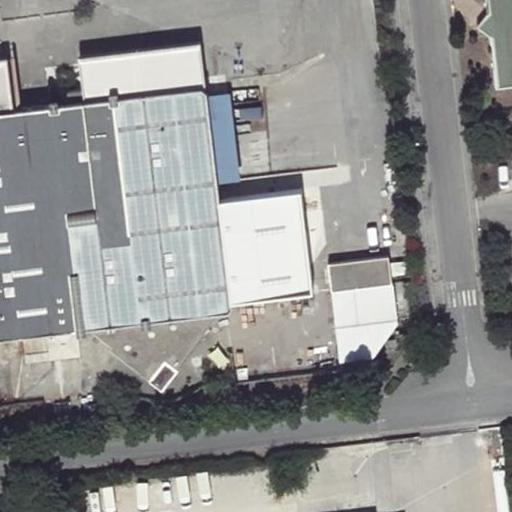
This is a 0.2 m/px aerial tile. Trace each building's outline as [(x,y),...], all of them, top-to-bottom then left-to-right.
[(497,83),(511,81),(511,0),(487,0),(489,10),(478,24),(492,35),(497,83)] [(0,109),(0,335),(89,325),(90,330),(113,347),(112,351),(155,382),(167,391),(183,370),(209,338),(205,336),(224,309),(237,308),(220,181),(208,94),(207,82),(0,109)] [(233,91),(208,94),(220,181),(243,178),(233,91)] [(331,263),(334,291),(395,283),(394,277),(392,262),(391,255),(331,263)] [(392,262),(394,277),(422,275),(420,260),(392,262)] [(71,403),(54,404),(55,412),(71,411),(71,403)]
